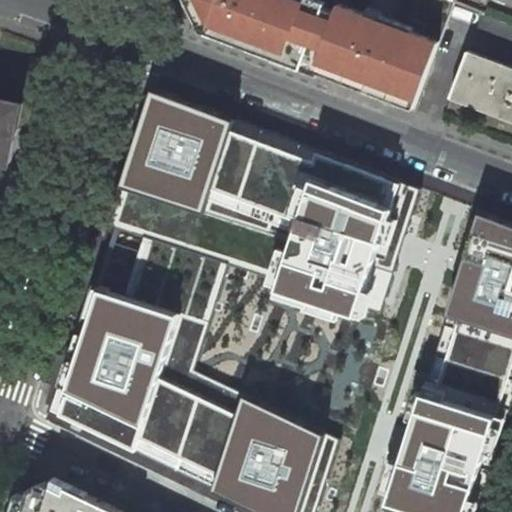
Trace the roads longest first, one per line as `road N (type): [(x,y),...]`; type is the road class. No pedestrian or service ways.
road 1 (residential): [(511,182),(122,37)]
road 2 (residential): [(122,37),(1,420)]
road 3 (residential): [(1,420),(195,511)]
